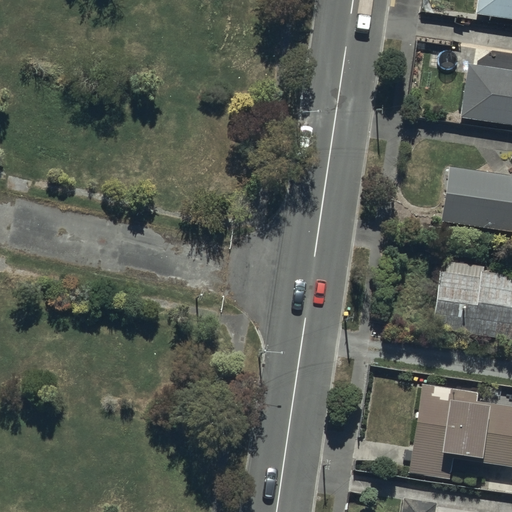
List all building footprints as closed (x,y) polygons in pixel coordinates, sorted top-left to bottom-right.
[(511,0),(477,0),(475,16),(511,21),(511,0)] [(453,23),(417,19),(415,41),(451,45),(453,23)] [(511,73),(468,67),(461,121),(511,127),(511,73)] [(511,175),(508,178),(447,171),(440,225),(511,234),(511,175)] [(511,344),(511,280),(481,276),(482,270),(449,265),(448,275),(437,273),(429,332),(511,344)] [(477,395),(419,388),(407,477),(448,482),(451,463),(511,471),(511,410),(476,406),(477,395)] [(436,511),(437,508),(402,502),(401,511),(436,511)]
